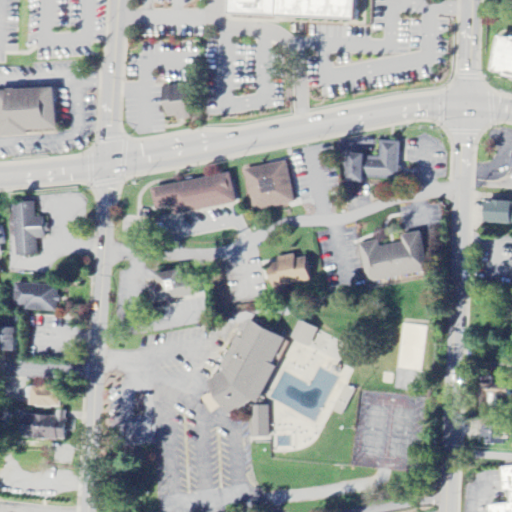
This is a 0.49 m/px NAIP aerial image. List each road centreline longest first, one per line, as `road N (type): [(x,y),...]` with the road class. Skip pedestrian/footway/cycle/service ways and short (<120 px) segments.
road 1 (primary): [(0,176),(413,107),(511,110)]
road 2 (residential): [(87,511),(118,0)]
road 3 (tertiary): [(449,511),(469,0)]
road 4 (residential): [(101,258),(221,255),(292,224),(341,221),(429,192),(461,197)]
road 5 (residential): [(300,129),(297,54),(270,30),(220,23),(218,0)]
